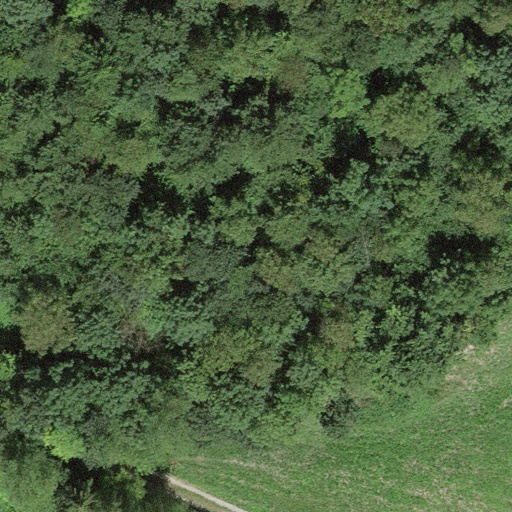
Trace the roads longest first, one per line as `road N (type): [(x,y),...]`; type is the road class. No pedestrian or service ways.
road 1 (track): [(114,467),(199,426),(332,411),(511,331)]
road 2 (track): [(0,430),(114,467),(211,511)]
